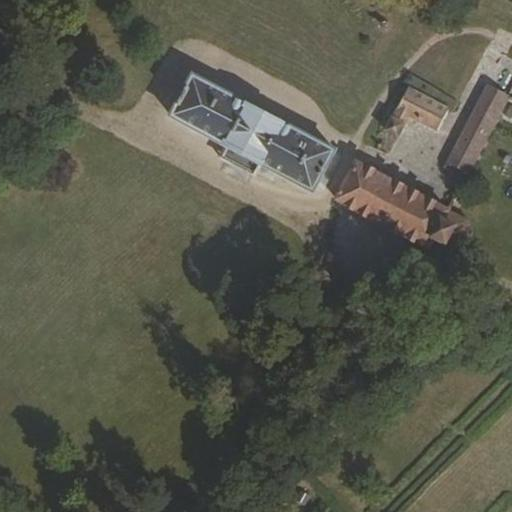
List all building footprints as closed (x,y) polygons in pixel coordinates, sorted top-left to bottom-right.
[(314,193),(335,151),(273,119),(259,111),(194,76),(172,118),(229,148),(261,165),(314,193)] [(510,96),(490,85),(446,167),(467,179),(510,96)] [(410,115),(439,131),(450,109),(410,89),(387,131),(398,136),(410,115)] [(259,111),(273,119),(275,114),(261,107),(259,111)] [(222,161),(255,178),(261,165),(229,148),(222,161)] [(357,163),(337,201),(431,249),(451,211),(357,163)] [(431,249),(449,258),(460,256),(472,231),(468,220),(451,211),(431,249)]
